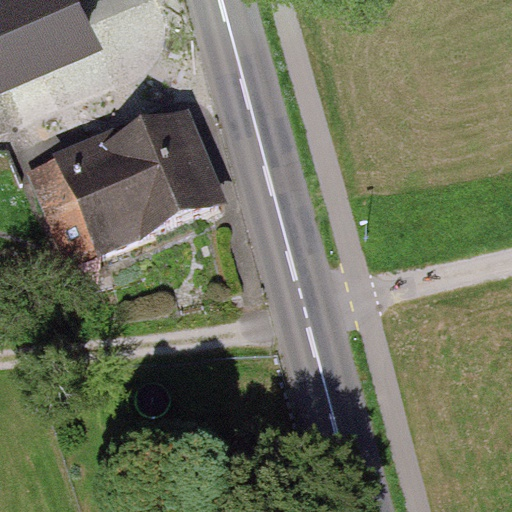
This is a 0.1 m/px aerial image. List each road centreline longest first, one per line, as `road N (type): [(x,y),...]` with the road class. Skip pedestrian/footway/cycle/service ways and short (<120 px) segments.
road 1 (secondary): [(359,511),(223,0)]
road 2 (track): [(0,359),(307,319)]
road 3 (track): [(511,262),(307,319)]
